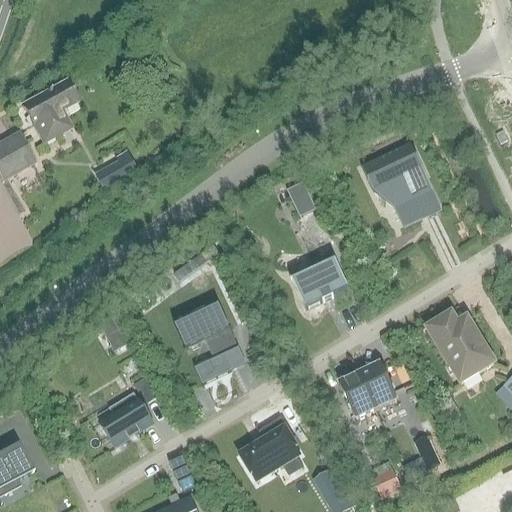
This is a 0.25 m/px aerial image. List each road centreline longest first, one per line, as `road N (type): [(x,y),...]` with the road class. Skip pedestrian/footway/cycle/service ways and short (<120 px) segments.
road 1 (unclassified): [(0,349),(293,132),(387,91),(511,52)]
road 2 (residential): [(89,501),(511,244)]
